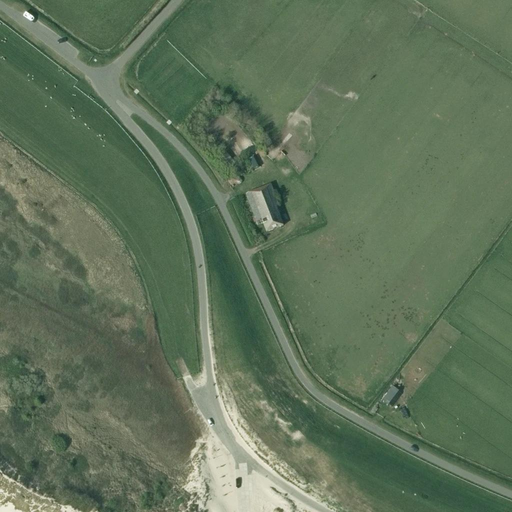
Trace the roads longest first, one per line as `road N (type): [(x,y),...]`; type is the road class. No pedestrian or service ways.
road 1 (unclassified): [(103,82),(166,134),(213,190),(302,380),(372,428),(511,495)]
road 2 (unclassified): [(237,455),(217,399),(199,234),(165,167),(103,82)]
road 3 (unclassified): [(103,82),(0,5)]
